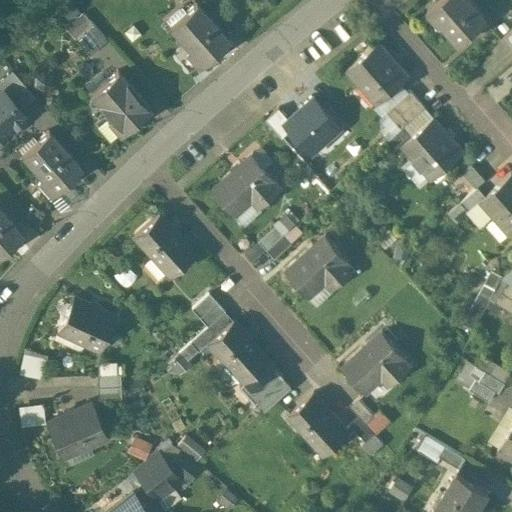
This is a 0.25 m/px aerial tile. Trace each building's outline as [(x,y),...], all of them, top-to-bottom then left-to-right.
[(486,17),(471,0),(437,0),(429,7),(459,41),(486,17)] [(228,39),(196,1),(170,24),(202,61),(228,39)] [(83,12),(65,28),(73,37),(91,21),(83,12)] [(91,21),(73,37),(88,54),(106,39),(91,21)] [(511,26),(501,36),(511,47),(511,26)] [(377,39),(345,68),(345,69),(346,68),(375,100),(374,101),(375,102),(407,73),(377,39)] [(149,107),(117,70),(90,92),(123,130),(149,107)] [(0,137),(25,115),(0,87),(0,137)] [(408,88),(384,109),(401,127),(403,125),(425,106),(408,88)] [(410,133),(400,142),(401,144),(402,143),(430,176),(429,177),(430,178),(463,149),(432,114),(410,133)] [(401,127),(386,140),(393,148),(400,142),(410,133),(403,125),(401,127)] [(80,166),(48,129),(23,150),(55,188),(80,166)] [(253,151),(213,188),(236,214),(258,194),(264,202),(281,187),(273,178),(275,176),(253,151)] [(472,160),(463,165),(474,184),(483,179),(472,160)] [(511,230),(511,171),(485,194),(479,199),(480,201),(481,200),(509,232),(507,233),(508,234),(511,230)] [(478,185),(460,200),(468,209),(479,199),(485,194),(478,185)] [(0,252),(22,234),(0,208),(0,252)] [(194,252),(159,213),(134,235),(170,275),(194,252)] [(276,224),(259,239),(267,248),(284,233),(276,224)] [(284,233),(267,248),(275,257),(292,242),(284,233)] [(326,234),(286,269),(310,296),(332,277),(349,262),(350,261),(326,234)] [(511,281),(511,261),(502,274),(511,281)] [(349,262),(332,277),(338,284),(355,270),(349,262)] [(511,284),(506,281),(495,300),(511,310),(511,284)] [(224,310),(209,293),(192,308),(207,325),(224,310)] [(114,314),(73,294),(57,330),(97,349),(114,314)] [(267,358),(232,319),(215,334),(207,342),(242,381),(267,358)] [(207,325),(179,350),(187,359),(197,349),(199,350),(207,342),(215,334),(207,325)] [(381,329),(341,365),(365,391),(387,371),(404,356),(405,355),(381,329)] [(17,370),(41,376),(47,354),(23,347),(17,370)] [(404,356),(387,371),(393,379),(411,363),(404,356)] [(504,381),(484,369),(478,380),(475,378),(468,388),(488,400),(495,390),(497,392),(504,381)] [(95,374),(95,385),(119,385),(118,373),(95,374)] [(278,383),(262,398),(269,406),(286,391),(278,383)] [(119,385),(95,385),(95,396),(120,395),(119,385)] [(313,391),(287,414),(323,453),(348,430),(313,391)] [(374,414),(358,397),(349,405),(359,416),(365,423),(374,414)] [(88,400),(46,418),(63,455),(105,436),(88,400)] [(365,423),(359,416),(350,424),(366,441),(374,433),(365,423)] [(511,422),(497,446),(498,447),(500,444),(511,450),(511,422)] [(465,457),(428,434),(419,449),(437,460),(440,455),(458,467),(456,470),(457,470),(459,467),(465,457)] [(132,436),(128,451),(146,455),(150,440),(132,436)] [(158,450),(134,469),(155,496),(184,473),(188,477),(196,469),(176,452),(167,461),(158,450)] [(456,470),(433,510),(435,511),(474,511),(488,489),(457,470),(456,470)] [(407,483),(398,476),(389,489),(399,495),(407,483)] [(147,511),(131,492),(105,511),(147,511)]
